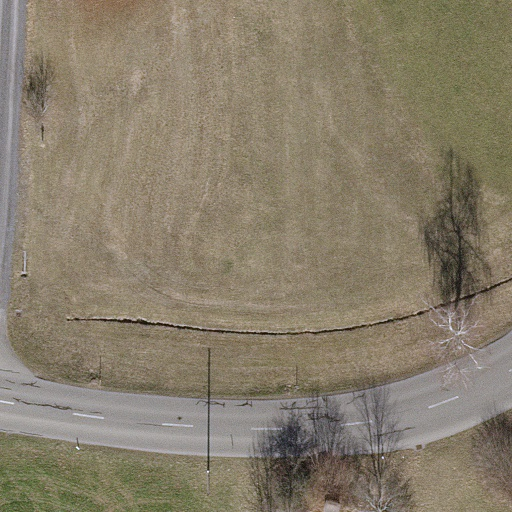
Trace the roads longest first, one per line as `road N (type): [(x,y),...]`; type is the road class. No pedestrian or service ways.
road 1 (tertiary): [(0,401),(146,423),(306,428),(428,409),(511,368)]
road 2 (track): [(0,142),(6,0)]
